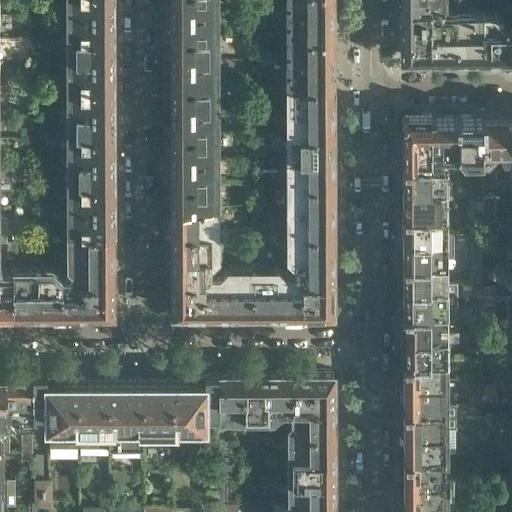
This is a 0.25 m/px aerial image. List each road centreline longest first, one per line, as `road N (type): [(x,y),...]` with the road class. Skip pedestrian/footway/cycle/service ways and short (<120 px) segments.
road 1 (residential): [(140,0),(142,333)]
road 2 (residential): [(372,332),(370,90)]
road 3 (residential): [(142,333),(372,332)]
road 4 (residential): [(372,332),(370,511)]
road 5 (residential): [(0,333),(142,333)]
road 6 (residential): [(511,91),(370,90)]
